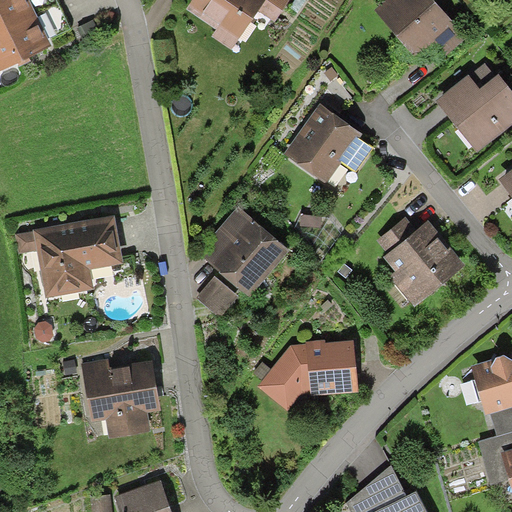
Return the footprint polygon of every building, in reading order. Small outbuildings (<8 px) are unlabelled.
[(0,0),(0,30),(55,4),(53,0),(0,0)] [(191,0),(184,12),(213,30),(208,38),(230,52),(254,14),(270,25),(286,0),(296,0),(297,0),(191,0)] [(463,39),(430,0),(392,0),(374,15),(413,62),(427,50),(436,61),(463,39)] [(55,4),(0,30),(0,71),(47,49),(42,40),(67,29),(55,4)] [(465,77),(433,103),(473,154),(511,123),(511,99),(483,63),(465,77)] [(358,138),(317,105),(280,151),(322,184),(358,138)] [(511,170),(497,182),(511,202),(511,170)] [(284,252),(234,210),(196,254),(216,272),(192,299),(215,318),(237,292),(244,298),(284,252)] [(413,229),(404,218),(377,240),(387,254),(382,258),(392,272),(386,277),(412,309),(463,269),(425,220),(413,229)] [(110,219),(13,234),(16,255),(35,252),(43,299),(86,292),(83,273),(118,267),(110,219)] [(297,394),(307,393),(307,399),(356,395),(352,340),(303,344),(289,346),(256,389),(284,413),(297,394)] [(511,355),(467,368),(480,417),(489,414),(495,438),(511,433),(511,355)] [(152,357),(81,364),(86,422),(101,421),(103,437),(146,433),(144,410),(157,409),(152,357)] [(511,433),(495,438),(477,443),(488,485),(505,480),(511,505),(511,504),(511,433)] [(352,511),(421,511),(412,494),(406,497),(392,467),(348,502),(352,511)] [(167,511),(157,482),(112,497),(116,511),(167,511)] [(107,511),(105,497),(88,499),(89,511),(107,511)]
